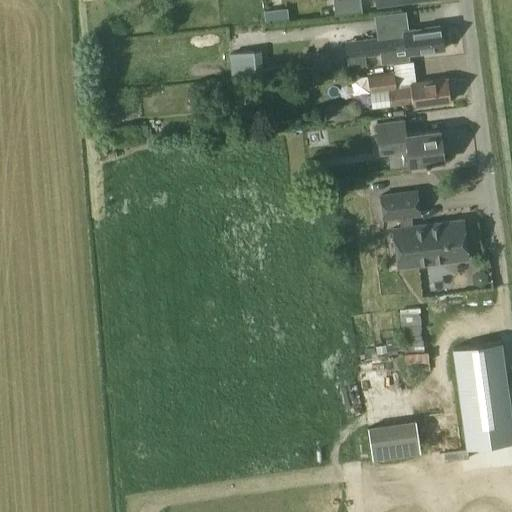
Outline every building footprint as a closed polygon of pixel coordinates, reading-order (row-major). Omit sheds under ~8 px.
[(361,12),(359,0),(354,0),(333,3),(335,15),(361,12)] [(263,11),(264,23),(289,20),(288,8),(263,11)] [(362,39),(364,57),(405,52),(406,54),(443,49),(440,27),(403,32),(403,34),(362,39)] [(262,76),(260,50),(229,53),(231,79),(262,76)] [(329,52),(312,54),(314,71),(331,69),(329,52)] [(367,77),(371,108),(411,103),(412,106),(450,101),(447,79),(409,84),(409,87),(395,89),(393,73),(367,77)] [(322,108),(324,121),(354,117),(353,104),(322,108)] [(407,151),(409,167),(443,162),(439,130),(412,134),(410,120),(376,124),(380,155),(407,151)] [(416,191),(380,196),(383,219),(399,217),(400,227),(401,228),(412,227),(412,226),(411,216),(419,215),(416,191)] [(393,229),(398,269),(468,260),(463,220),(412,227),(401,228),(393,229)] [(423,306),(402,307),(404,347),(425,346),(423,306)] [(511,441),(511,429),(500,342),(452,348),(466,448),(511,441)] [(366,426),(371,461),(419,454),(416,426),(415,420),(366,426)]
